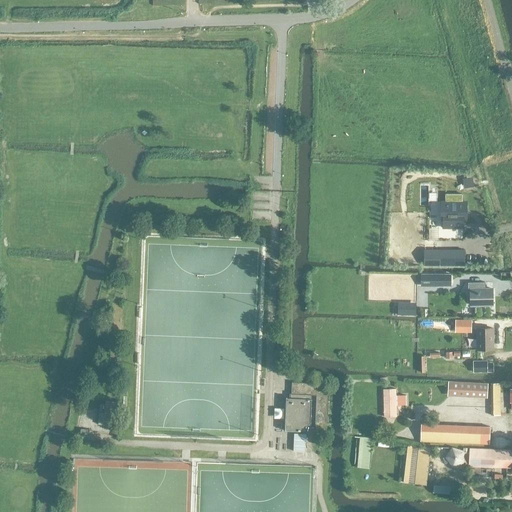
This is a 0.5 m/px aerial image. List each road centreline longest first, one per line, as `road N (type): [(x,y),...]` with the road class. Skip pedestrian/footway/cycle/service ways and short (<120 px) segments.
road 1 (unknown): [(320,0),(219,6),(197,33),(0,35)]
road 2 (unclassified): [(0,26),(315,17)]
